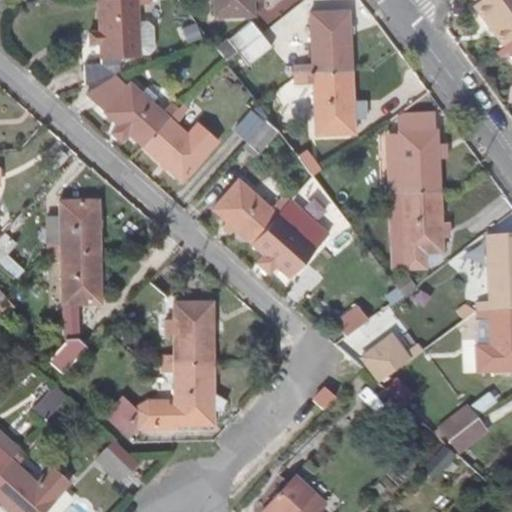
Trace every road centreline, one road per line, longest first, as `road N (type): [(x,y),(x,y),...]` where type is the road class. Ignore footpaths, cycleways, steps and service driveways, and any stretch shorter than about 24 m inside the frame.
road 1 (residential): [(184,491),(225,477),(308,380),(296,328),(0,66)]
road 2 (residential): [(403,17),(511,161)]
